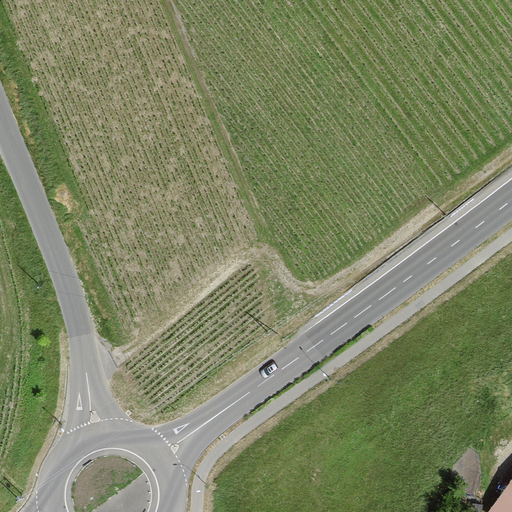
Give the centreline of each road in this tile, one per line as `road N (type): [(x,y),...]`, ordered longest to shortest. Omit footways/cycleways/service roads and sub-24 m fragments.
road 1 (track): [(87,370),(129,351),(249,255),(276,258),(303,288),(337,281),(511,150)]
road 2 (tertiary): [(162,454),(511,200)]
road 3 (tertiary): [(0,113),(70,295),(95,434)]
road 4 (track): [(168,0),(276,258)]
